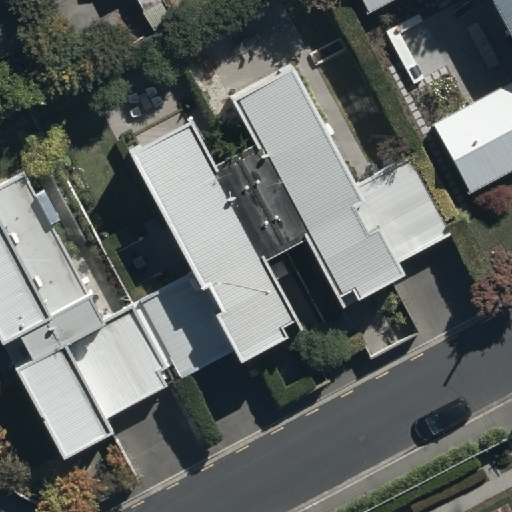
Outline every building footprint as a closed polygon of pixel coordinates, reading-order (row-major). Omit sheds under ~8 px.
[(0,0),(0,61),(27,48),(3,0),(0,0)] [(511,0),(487,0),(511,47),(511,85),(430,128),(467,198),(511,174),(511,0)] [(308,243),(308,249),(342,303),(454,241),(414,168),(368,194),(294,60),(230,95),(258,152),(308,243)] [(268,269),(217,174),(186,120),(127,152),(198,283),(106,334),(100,324),(30,361),(12,371),(61,459),(299,328),(268,269)] [(308,243),(258,152),(217,174),(268,269),(308,249),(308,243)] [(30,361),(100,324),(53,237),(61,233),(43,201),(38,204),(28,185),(0,200),(0,341),(1,343),(16,335),(30,361)] [(511,511),(511,501),(493,511),(511,511)]
